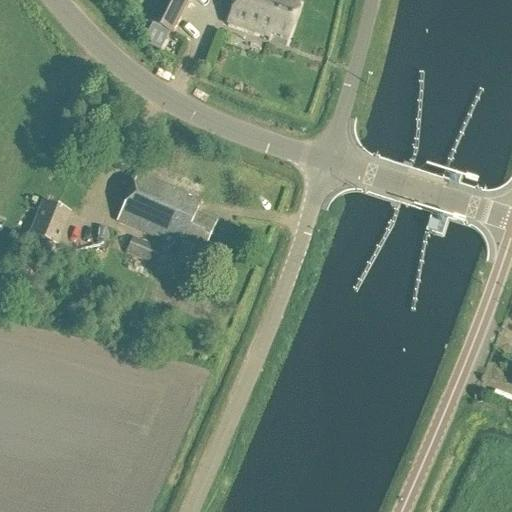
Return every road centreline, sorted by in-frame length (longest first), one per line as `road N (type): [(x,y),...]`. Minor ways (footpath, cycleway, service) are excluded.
road 1 (unclassified): [(189,511),(292,269),(325,162)]
road 2 (unclassified): [(325,162),(250,139),(174,101),(109,60),(53,0)]
road 3 (unclassified): [(401,511),(511,237)]
road 4 (unclassified): [(511,222),(325,162)]
road 5 (unclassified): [(325,162),(370,0)]
